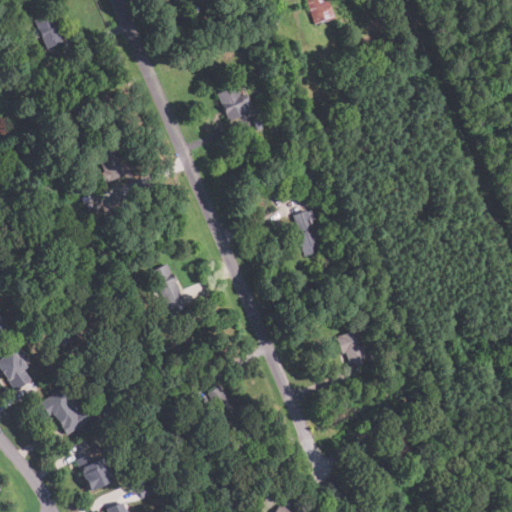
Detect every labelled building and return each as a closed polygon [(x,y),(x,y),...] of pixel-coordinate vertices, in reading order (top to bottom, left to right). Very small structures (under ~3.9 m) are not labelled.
[(194,0),(181,8),(176,0),(194,0)] [(314,25),(305,1),(307,0),(327,0),(334,18),(314,25)] [(46,49),(33,20),(50,13),(63,42),(46,49)] [(228,122),(216,95),(234,86),(239,97),(244,94),(248,102),(243,104),(244,107),(247,106),(250,112),(228,122)] [(253,120),(259,118),(262,128),(256,130),(253,120)] [(97,187),(93,176),(104,172),(98,155),(115,148),(126,176),(97,187)] [(300,190),(295,172),(303,170),(305,175),(313,172),(316,186),(300,190)] [(92,230),(85,212),(101,206),(108,223),(92,230)] [(304,256),(296,234),(299,233),(293,215),(306,210),(307,212),(311,210),(315,220),(311,221),(319,244),(315,246),(317,252),(304,256)] [(169,315),(149,272),(166,264),(186,306),(169,315)] [(349,366),(345,352),(341,354),(336,339),(338,338),(338,336),(356,330),(362,348),(368,346),(372,358),(349,366)] [(14,391),(5,379),(6,378),(0,370),(0,358),(11,350),(17,359),(19,358),(26,368),(22,370),(29,380),(14,391)] [(226,425),(206,394),(218,386),(228,401),(230,399),(241,416),(226,425)] [(67,435),(51,413),(41,420),(33,408),(60,388),(66,396),(68,394),(74,403),(71,404),(77,412),(81,409),(89,419),(67,435)] [(405,412),(402,402),(416,399),(419,408),(405,412)] [(402,469),(385,444),(399,435),(403,441),(406,440),(410,446),(408,447),(416,459),(402,469)] [(89,491),(74,461),(88,454),(92,462),(100,458),(111,480),(89,491)] [(141,499),(137,489),(147,485),(151,494),(141,499)] [(260,507),(252,502),(258,493),(266,497),(260,507)] [(106,511),(105,509),(121,502),(125,511),(106,511)]
